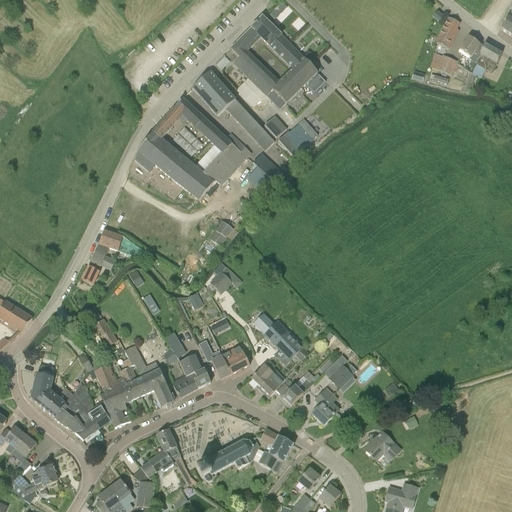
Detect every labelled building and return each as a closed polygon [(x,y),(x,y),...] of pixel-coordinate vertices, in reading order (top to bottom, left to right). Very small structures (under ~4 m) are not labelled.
[(511,10),(508,17),(500,30),(511,38),(511,10)] [(442,18),(437,13),(433,18),(438,23),(442,18)] [(279,35),(262,18),(251,29),(260,39),(267,46),(279,35)] [(448,19),(436,44),(436,45),(449,51),(455,38),(452,37),(459,24),(448,19)] [(248,52),(260,39),(251,29),(231,49),(240,59),(237,61),(235,64),(260,88),(264,93),(277,80),(248,52)] [(281,37),(279,35),(267,46),(289,67),(301,56),(282,36),(281,37)] [(456,65),(459,67),(469,73),(464,86),(463,86),(461,92),(464,92),(483,48),(479,46),(480,45),(469,38),(458,53),(462,56),(457,63),(456,65)] [(481,79),(482,76),(485,71),(492,75),(496,66),(496,65),(501,55),(484,45),(483,48),(464,92),(470,93),(476,76),(481,79)] [(217,64),(223,70),(231,62),(225,56),(217,64)] [(317,75),(318,74),(301,56),(289,67),(291,69),(278,82),(277,80),(264,93),(281,110),(305,86),(314,95),(325,84),(317,75)] [(455,74),(459,67),(456,65),(457,63),(443,56),(439,65),(432,62),(430,68),(452,77),(453,73),(455,74)] [(415,72),(414,78),(423,81),(425,74),(415,72)] [(192,89),(205,103),(222,87),(209,73),(192,89)] [(434,82),(448,84),(450,78),(435,76),(434,82)] [(243,95),(251,89),(246,83),(238,89),(243,95)] [(217,117),(226,109),(234,101),(222,87),(205,103),(217,117)] [(247,160),(241,154),(246,149),(230,135),(228,138),(226,140),(187,104),(189,102),(184,98),(164,120),(152,133),(150,136),(137,151),(133,160),(149,174),(155,167),(163,173),(198,203),(213,184),(214,184),(215,182),(221,188),(247,160)] [(235,101),(234,101),(226,109),(257,143),(265,152),(274,144),(266,136),(261,129),(235,101)] [(275,117),(264,127),(276,140),(287,130),(275,117)] [(318,136),(304,120),(298,125),(312,141),(318,136)] [(278,141),(294,159),(304,149),(289,132),(278,141)] [(281,191),(285,188),(290,182),(261,155),(252,164),(281,191)] [(209,240),(220,247),(220,248),(233,231),(222,223),(209,240)] [(118,252),(128,256),(135,257),(136,253),(139,254),(147,259),(149,255),(132,244),(123,238),(103,232),(98,246),(95,253),(105,257),(109,250),(118,253),(118,252)] [(91,262),(101,267),(110,272),(115,262),(105,257),(95,253),(91,262)] [(88,268),(81,281),(93,287),(98,277),(100,273),(88,268)] [(227,268),(221,274),(210,285),(221,295),(231,284),(236,289),(242,282),(227,268)] [(137,272),(129,276),(132,283),(140,278),(137,272)] [(149,296),(143,300),(148,308),(154,304),(149,296)] [(199,299),(195,302),(198,309),(203,307),(199,299)] [(190,304),(194,311),(198,309),(195,302),(190,304)] [(0,320),(18,332),(21,334),(32,320),(4,303),(0,310),(0,320)] [(277,323),(273,326),(267,320),(258,329),(280,352),(275,357),(284,367),(295,356),(303,349),(277,323)] [(116,343),(103,321),(95,326),(108,348),(116,343)] [(215,336),(220,333),(216,326),(211,328),(215,336)] [(329,333),(322,341),(326,345),(333,337),(329,333)] [(0,352),(10,344),(8,342),(4,339),(0,342),(0,352)] [(206,342),(199,345),(205,359),(213,355),(206,342)] [(62,372),(78,354),(69,347),(54,365),(62,372)] [(124,352),(125,353),(128,360),(131,367),(132,367),(135,366),(136,370),(139,374),(145,372),(146,371),(134,347),(124,352)] [(125,353),(124,352),(122,348),(117,351),(119,356),(125,353)] [(220,357),(229,377),(249,367),(240,348),(220,357)] [(295,356),(301,362),(308,355),(303,349),(295,356)] [(169,365),(177,360),(172,351),(164,357),(169,365)] [(109,364),(116,361),(112,353),(106,356),(109,364)] [(90,364),(85,356),(79,360),(87,373),(88,372),(93,370),(90,364)] [(95,357),(89,360),(92,366),(97,363),(95,357)] [(193,383),(197,391),(210,384),(204,370),(202,371),(199,364),(195,357),(179,364),(186,378),(186,379),(196,375),(198,381),(193,383)] [(229,377),(220,357),(211,362),(220,381),(229,377)] [(323,375),(335,362),(331,358),(319,370),(323,375)] [(126,387),(132,402),(141,398),(135,382),(133,383),(132,382),(136,380),(130,367),(131,367),(128,360),(122,363),(125,370),(120,373),(123,380),(125,383),(126,383),(128,386),(126,387)] [(283,383),(274,375),(276,372),(273,369),(275,368),(269,362),(265,366),(264,366),(251,379),(258,386),(256,388),(268,400),(272,395),(283,383)] [(157,366),(146,371),(145,372),(148,377),(150,375),(157,391),(154,392),(161,409),(173,404),(157,366)] [(38,406),(48,393),(52,380),(50,379),(52,371),(53,370),(51,370),(50,370),(41,368),(41,367),(39,367),(39,368),(37,376),(35,375),(30,400),(38,406)] [(341,367),(328,380),(339,391),(352,378),(351,377),(356,372),(350,367),(345,372),(341,367)] [(109,369),(100,372),(96,374),(97,378),(105,396),(106,396),(119,391),(115,383),(109,369)] [(93,370),(88,372),(93,380),(97,378),(96,374),(93,370)] [(272,395),(276,392),(291,407),(303,395),(320,378),(317,375),(314,378),(308,373),(303,378),(306,381),(297,390),(294,387),(295,386),(287,379),(283,383),(272,395)] [(148,377),(141,380),(137,382),(136,380),(132,382),(133,383),(135,382),(141,398),(154,392),(157,391),(150,375),(148,377)] [(179,400),(197,391),(193,383),(198,381),(196,375),(186,379),(186,378),(184,379),(185,382),(173,388),(179,400)] [(124,405),(132,402),(126,387),(128,386),(126,383),(125,383),(123,380),(115,383),(119,391),(124,405)] [(81,384),(73,396),(70,400),(54,420),(67,429),(68,428),(82,441),(83,441),(98,431),(91,422),(93,420),(90,415),(95,412),(94,411),(88,396),(84,387),(83,388),(81,384)] [(393,384),(385,391),(391,398),(399,392),(393,384)] [(46,413),(54,420),(70,400),(73,396),(65,390),(56,400),(46,413)] [(323,427),(337,413),(326,402),(332,396),(326,390),(315,402),(320,407),(312,416),(323,427)] [(101,398),(115,430),(130,423),(128,418),(124,420),(121,412),(126,410),(124,405),(119,391),(106,396),(105,396),(101,398)] [(56,400),(48,393),(38,406),(46,413),(56,400)] [(101,406),(94,411),(95,412),(90,415),(93,420),(91,422),(98,431),(110,422),(105,414),(106,414),(101,406)] [(414,417),(405,421),(409,429),(418,424),(414,417)] [(10,455),(25,437),(14,428),(10,434),(6,431),(0,438),(0,447),(1,448),(5,442),(8,445),(10,446),(5,451),(10,455)] [(176,449),(168,431),(157,437),(164,453),(165,454),(176,449)] [(265,431),(260,440),(260,441),(268,445),(258,465),(278,475),(293,446),(265,431)] [(400,451),(381,433),(364,450),(376,462),(387,451),(394,458),(400,451)] [(36,445),(25,437),(10,455),(20,463),(15,470),(21,475),(31,465),(24,459),(25,458),(26,458),(36,445)] [(248,441),(249,443),(242,442),(203,463),(204,465),(196,469),(201,479),(203,478),(206,482),(209,483),(212,481),(213,478),(212,476),(235,464),(238,470),(246,466),(253,461),(259,448),(253,438),(248,441)] [(174,460),(185,478),(189,487),(196,484),(191,479),(189,476),(176,449),(165,454),(164,453),(148,464),(155,474),(161,470),(163,473),(174,466),(171,461),(174,460)] [(155,474),(148,464),(141,470),(148,479),(153,476),(155,474)] [(32,475),(31,477),(34,485),(30,487),(33,494),(57,482),(54,475),(56,474),(52,466),(32,475)] [(154,478),(153,476),(148,479),(141,470),(132,477),(140,484),(137,508),(151,509),(154,478)] [(309,492),(319,479),(308,470),(304,476),(303,475),(297,482),(309,492)] [(20,476),(5,490),(23,502),(28,496),(33,494),(30,487),(20,476)] [(122,507),(124,509),(126,511),(128,511),(133,509),(129,504),(134,500),(130,495),(131,495),(125,487),(124,487),(120,482),(109,490),(122,507)] [(388,503),(385,511),(401,511),(404,502),(413,505),(417,489),(404,485),(402,492),(389,489),(385,503),(388,503)] [(330,508),(340,496),(329,487),(319,499),(330,508)] [(115,511),(122,507),(109,490),(98,498),(97,498),(101,502),(95,507),(98,511),(115,511)] [(184,497),(181,492),(169,499),(172,505),(184,497)] [(293,510),(300,511),(310,501),(304,496),(293,510)] [(308,511),(315,504),(310,501),(300,511),(301,511),(308,511)]
